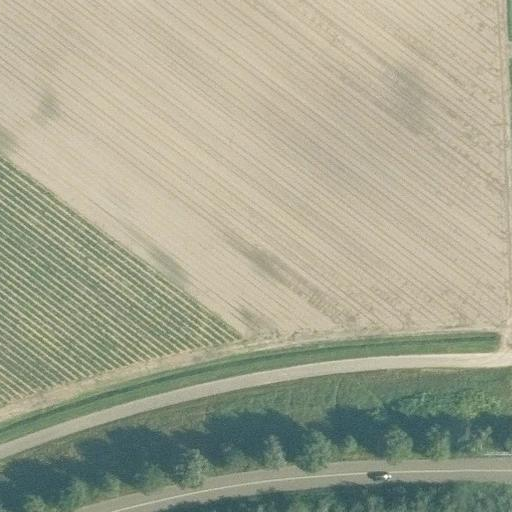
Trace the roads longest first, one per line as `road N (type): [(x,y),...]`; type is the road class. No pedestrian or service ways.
road 1 (track): [(0,453),(217,388),(346,368),(511,360)]
road 2 (unclassified): [(107,511),(316,475),(511,470)]
